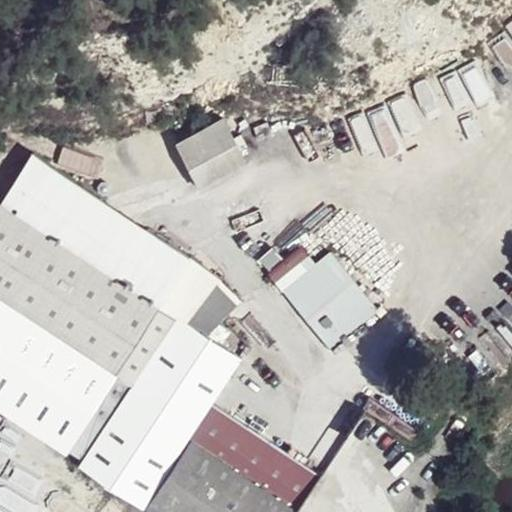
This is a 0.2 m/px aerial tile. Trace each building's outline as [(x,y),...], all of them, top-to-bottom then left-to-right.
[(174,138),(195,189),(246,168),(225,118),(174,138)] [(0,403),(84,458),(134,383),(115,371),(158,306),(0,201),(0,403)] [(333,245),(283,287),(334,346),(384,304),(333,245)] [(215,274),(178,315),(134,383),(81,463),(155,511),(290,511),(298,500),(190,431),(213,395),(239,356),(203,330),(236,292),(215,274)] [(321,464),(213,395),(190,431),(298,500),(321,464)] [(377,400),(371,409),(408,436),(415,427),(377,400)]
